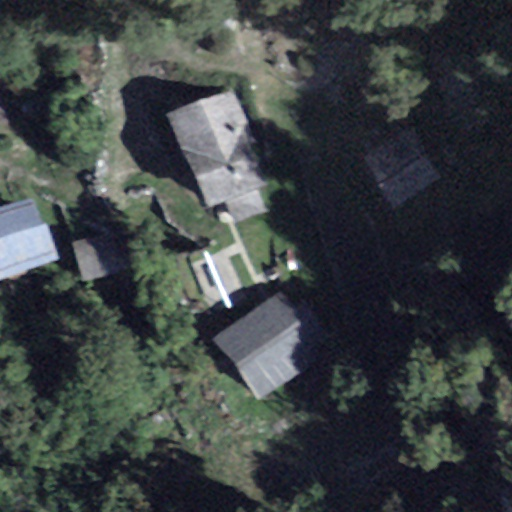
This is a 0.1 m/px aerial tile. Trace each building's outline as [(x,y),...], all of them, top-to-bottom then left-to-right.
[(222,109),(174,130),(211,214),(259,193),(222,109)] [(434,173),(409,132),(371,156),(395,196),(434,173)] [(42,220),(0,230),(0,293),(57,279),(42,220)] [(207,310),(256,289),(233,235),(184,256),(207,310)] [(115,240),(70,256),(83,291),(127,275),(115,240)] [(292,304),(224,354),(264,408),(332,358),(292,304)]
